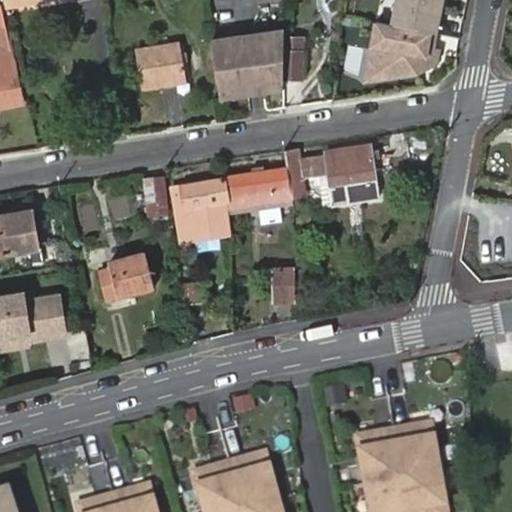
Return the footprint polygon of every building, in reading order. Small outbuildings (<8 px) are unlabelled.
[(437,29),(442,0),(397,0),(393,23),(437,29)] [(0,108),(25,103),(4,5),(0,5),(0,108)] [(393,23),(373,20),(364,83),(433,65),(439,50),(434,49),(437,29),(393,23)] [(286,39),(286,29),(255,33),(264,95),(284,92),(284,81),(286,39)] [(264,95),(255,33),(247,34),(240,35),(249,97),(256,96),(264,95)] [(249,97),(240,35),(214,39),(221,101),(249,97)] [(304,38),(286,39),(284,81),(304,81),(304,38)] [(137,51),(142,87),(186,79),(181,46),(137,51)] [(298,149),(284,151),(287,168),(289,180),(291,200),(308,197),(305,178),(329,175),(333,205),(378,199),(371,145),(324,152),(324,156),(300,159),(298,149)] [(226,203),(227,211),(291,200),(289,180),(287,168),(223,178),(223,180),(226,203)] [(164,177),(142,179),(146,219),(169,216),(164,177)] [(226,203),(223,180),(172,189),(180,244),(228,234),(222,203),(226,203)] [(291,200),(227,211),(228,217),(249,213),(250,218),(259,216),(260,227),(281,223),(279,209),(291,206),(291,200)] [(31,212),(0,216),(0,257),(37,251),(31,212)] [(98,272),(105,299),(154,287),(145,255),(108,263),(109,270),(98,272)] [(274,301),(295,300),(294,269),(274,269),(274,301)] [(0,295),(0,340),(28,336),(29,343),(65,337),(58,296),(23,302),(21,292),(0,295)] [(200,294),(182,296),(184,307),(202,304),(200,294)] [(28,336),(0,340),(0,354),(30,349),(29,343),(28,336)] [(347,384),(327,385),(328,405),(348,404),(347,384)] [(353,437),(367,511),(444,511),(429,424),(353,437)] [(278,511),(262,452),(194,473),(203,511),(278,511)] [(155,511),(148,486),(77,508),(78,511),(155,511)] [(15,511),(8,492),(0,494),(0,511),(15,511)]
